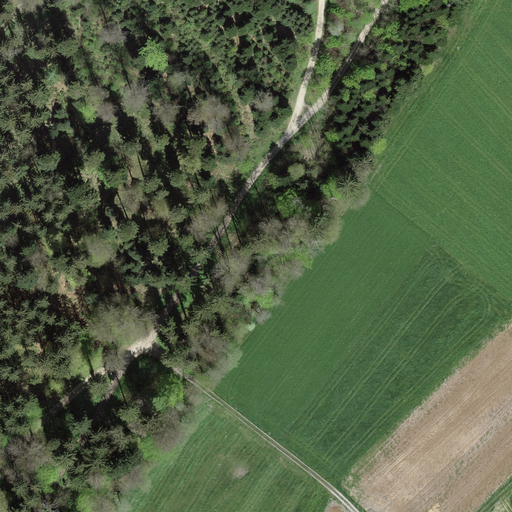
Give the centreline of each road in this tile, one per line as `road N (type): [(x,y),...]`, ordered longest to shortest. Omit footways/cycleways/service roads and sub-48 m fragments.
road 1 (track): [(357,511),(340,489),(146,342)]
road 2 (track): [(146,342),(219,241),(241,192),(292,133)]
road 3 (track): [(35,511),(146,342)]
road 4 (track): [(146,342),(0,457)]
road 5 (track): [(292,133),(387,0)]
road 6 (track): [(292,133),(321,0)]
